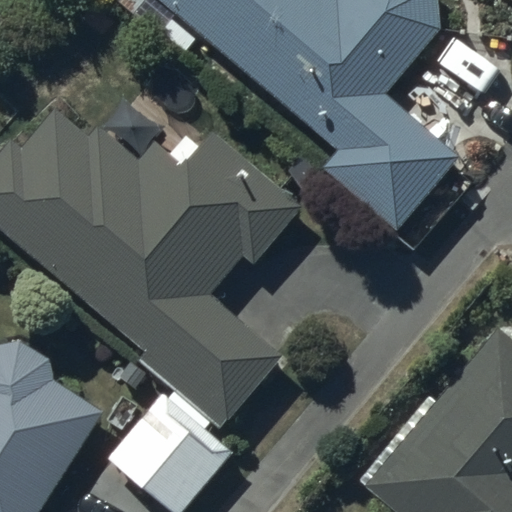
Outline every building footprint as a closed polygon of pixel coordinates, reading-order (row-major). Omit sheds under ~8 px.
[(145,0),(340,163),(325,180),(399,243),(462,168),(392,110),(467,20),(442,0),(145,0)] [(13,134),(0,148),(0,216),(146,342),(139,351),(218,420),(282,347),(211,285),(246,245),(253,252),(300,198),(213,122),(183,157),(156,133),(140,153),(102,120),(92,132),(59,104),(25,144),(13,134)] [(408,509),(405,511),(511,511),(511,330),(503,322),(369,476),(408,509)] [(0,511),(50,511),(105,425),(56,395),(53,375),(23,358),(0,362),(0,511)] [(166,405),(112,468),(163,511),(192,511),(234,464),(166,405)]
